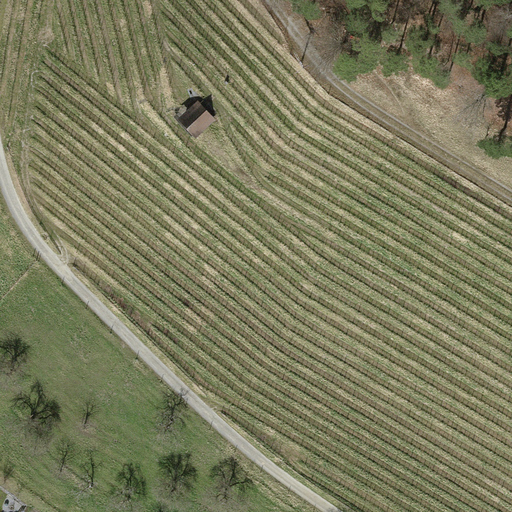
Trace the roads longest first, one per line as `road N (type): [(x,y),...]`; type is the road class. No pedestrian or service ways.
road 1 (track): [(332,511),(217,422),(43,252),(13,207),(0,154)]
road 2 (track): [(273,0),(364,102),(511,193)]
